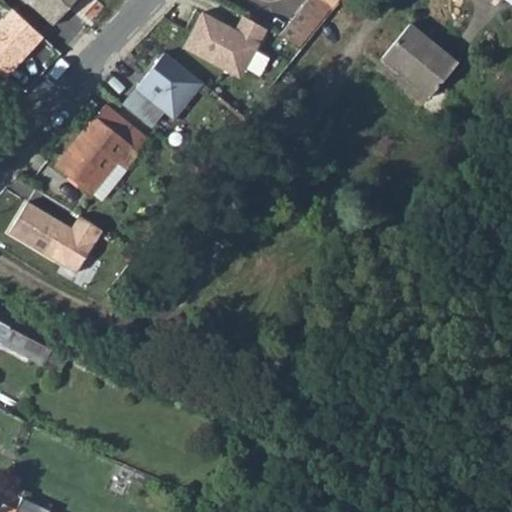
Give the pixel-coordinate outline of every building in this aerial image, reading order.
[(32,0),(31,2),(54,24),(76,0),(32,0)] [(332,9),(320,0),(306,0),(279,33),(300,46),(332,9)] [(320,0),(332,9),(339,0),(320,0)] [(12,10),(0,23),(0,74),(5,77),(42,36),(12,10)] [(183,48),(230,72),(245,67),(265,29),(242,17),(236,30),(202,12),(183,48)] [(410,24),(381,57),(426,96),(456,61),(410,24)] [(164,54),(123,104),(149,125),(161,110),(173,119),(202,84),(164,54)] [(145,138),(104,105),(54,166),(97,201),(135,155),(133,154),(145,138)] [(31,202),(10,234),(32,247),(35,243),(79,270),(102,231),(79,214),(70,227),(31,202)] [(49,347),(8,326),(1,342),(41,363),(49,347)]
